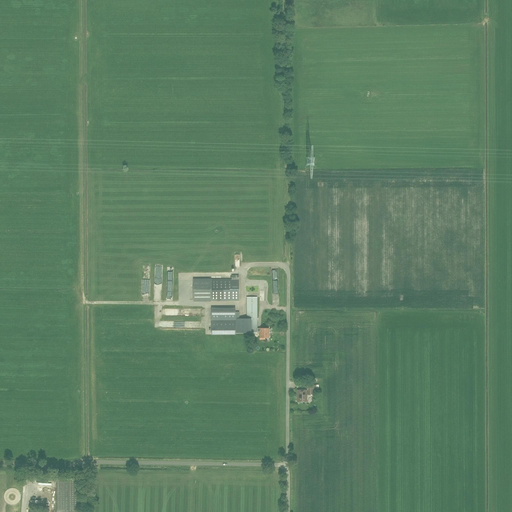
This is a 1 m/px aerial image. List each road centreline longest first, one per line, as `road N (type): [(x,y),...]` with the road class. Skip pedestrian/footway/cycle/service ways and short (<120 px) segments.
road 1 (unclassified): [(287,464),(0,462)]
road 2 (unclassified): [(287,464),(288,262)]
